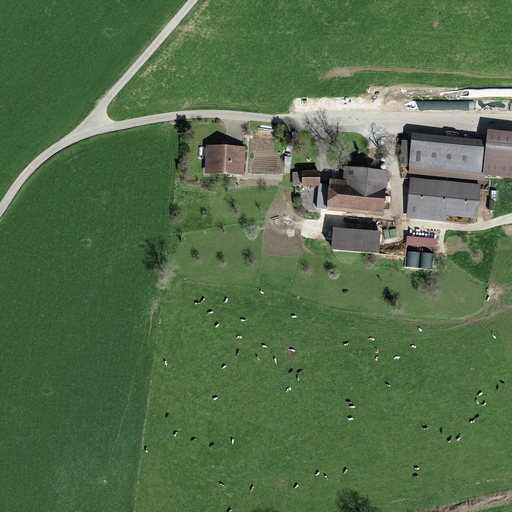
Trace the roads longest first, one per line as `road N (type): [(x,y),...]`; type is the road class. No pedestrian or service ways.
road 1 (track): [(511,119),(200,113),(144,120),(54,148),(0,210)]
road 2 (track): [(193,0),(107,99),(91,131)]
